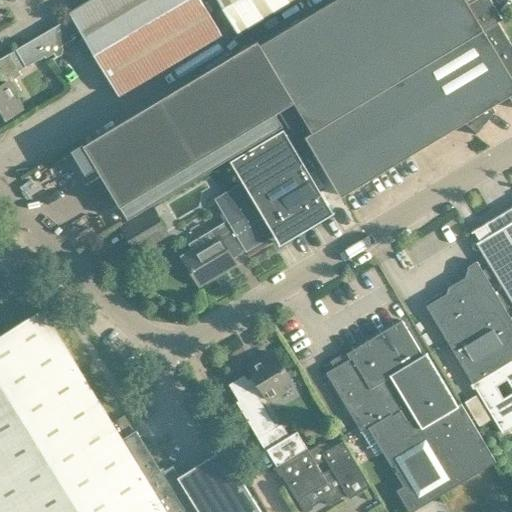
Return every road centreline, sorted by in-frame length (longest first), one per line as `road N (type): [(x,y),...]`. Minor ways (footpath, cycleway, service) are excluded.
road 1 (unclassified): [(183,343),(511,148)]
road 2 (unclassified): [(183,343),(163,355),(0,191)]
road 3 (residential): [(283,511),(183,343)]
